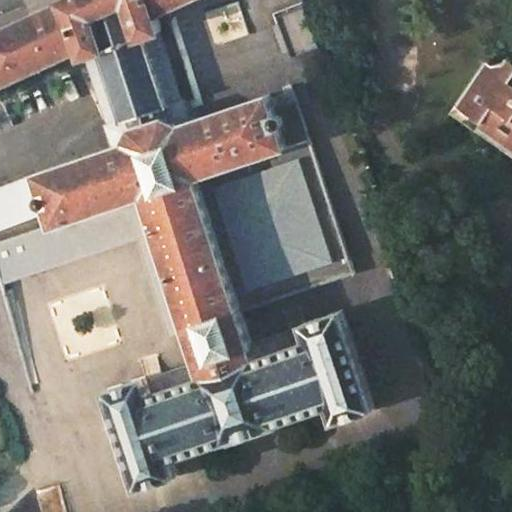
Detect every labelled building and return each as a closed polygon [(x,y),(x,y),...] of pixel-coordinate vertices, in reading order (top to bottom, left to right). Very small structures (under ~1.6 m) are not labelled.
[(63,0),(61,1),(80,50),(83,57),(84,56),(99,52),(105,50),(93,18),(125,3),(138,38),(144,37),(159,32),(160,31),(155,16),(148,0),(63,0)] [(148,0),(155,16),(189,0),(148,0)] [(61,1),(0,29),(0,86),(80,50),(61,1)] [(168,104),(144,37),(138,38),(125,3),(93,18),(105,50),(99,52),(123,119),(121,120),(122,122),(132,119),(160,109),(171,106),(170,103),(168,104)] [(487,59),(451,112),(511,153),(511,59),(508,56),(500,68),(487,59)] [(242,312),(236,294),(349,256),(296,99),(283,104),(279,91),(270,94),(192,120),(179,125),(178,123),(165,117),(163,118),(135,127),(132,127),(126,140),(127,143),(114,147),(36,173),(47,205),(53,226),(57,225),(145,195),(154,222),(200,360),(205,375),(152,393),(147,378),(146,376),(108,389),(141,486),(179,473),(173,457),(217,443),(289,418),(332,403),(337,420),(375,407),(342,310),(304,323),(305,324),(310,339),(257,357),(252,342),(242,312)] [(165,117),(178,123),(179,125),(192,120),(185,98),(183,99),(170,103),(171,106),(160,109),(163,118),(165,117)] [(160,109),(132,119),(135,127),(163,118),(160,109)] [(0,220),(47,205),(36,173),(0,185),(0,220)] [(57,225),(66,252),(154,222),(145,195),(57,225)] [(53,226),(0,244),(0,273),(0,274),(66,252),(57,225),(53,226)] [(236,294),(242,312),(355,274),(349,256),(236,294)]
